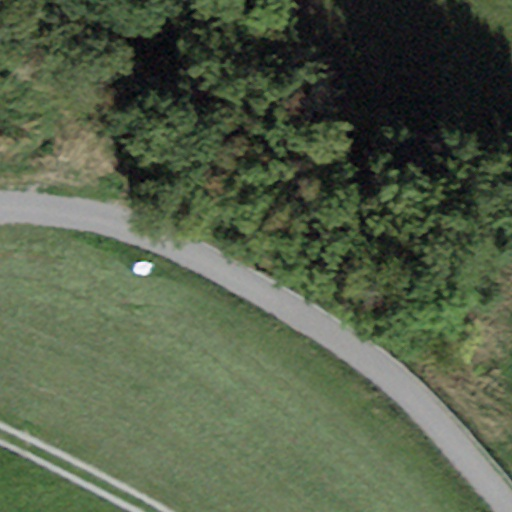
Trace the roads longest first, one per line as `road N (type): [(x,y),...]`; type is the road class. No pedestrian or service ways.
road 1 (unclassified): [(0,206),(113,217),(210,259),(378,363),(511,508)]
road 2 (track): [(0,430),(153,511)]
